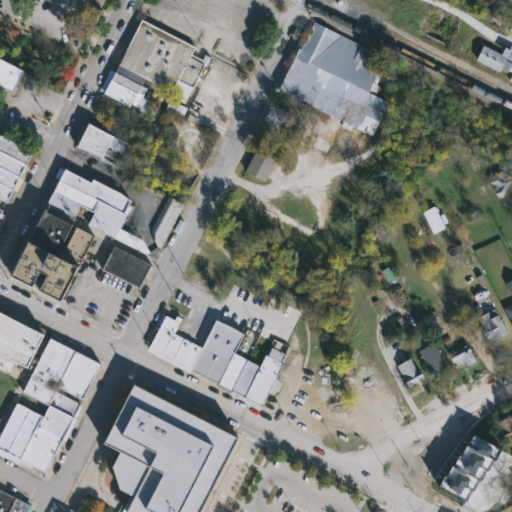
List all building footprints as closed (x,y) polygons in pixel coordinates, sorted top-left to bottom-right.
[(195,46),(190,56),(205,64),(193,86),(179,79),(172,91),(146,78),(119,63),(142,18),(195,46)] [(313,23),(300,50),(298,49),(277,90),(360,132),(366,121),(375,126),(387,104),(367,94),(385,59),(313,23)] [(482,44),(475,58),(499,70),(500,67),(507,70),(511,61),(505,58),(506,55),(500,53),(482,44)] [(500,53),(504,45),(511,48),(511,58),(506,55),(500,53)] [(0,58),(24,71),(13,93),(0,86),(0,58)] [(119,63),(114,72),(141,87),(146,78),(119,63)] [(109,81),(114,72),(141,87),(146,90),(142,98),(109,81)] [(109,81),(103,94),(129,108),(131,105),(137,109),(142,98),(109,81)] [(277,133),(262,125),(273,105),(294,116),(289,126),(282,123),(277,133)] [(131,143),(88,121),(76,145),(119,167),(131,143)] [(0,149),(26,163),(33,150),(0,133),(0,149)] [(258,145),(245,172),(265,182),(278,155),(258,145)] [(0,166),(19,177),(26,163),(0,149),(0,166)] [(0,181),(14,189),(19,177),(0,166),(0,181)] [(56,183),(63,170),(90,184),(91,181),(119,194),(129,202),(122,215),(99,204),(96,202),(56,183)] [(0,197),(7,201),(14,189),(0,181),(0,197)] [(52,192),(56,183),(96,202),(91,212),(81,207),(52,192)] [(45,206),(74,220),(81,207),(52,192),(45,206)] [(185,205),(161,249),(157,248),(154,242),(153,233),(171,199),(185,205)] [(99,204),(87,226),(114,240),(119,230),(126,217),(122,215),(99,204)] [(54,259),(71,226),(38,209),(21,242),(54,259)] [(21,242),(3,277),(59,305),(94,238),(74,228),(57,260),(54,259),(21,242)] [(114,240),(145,256),(150,254),(141,241),(119,230),(114,240)] [(152,264),(140,287),(103,268),(114,245),(152,264)] [(214,275),(193,262),(202,248),(223,261),(214,275)] [(511,304),(503,309),(511,327),(511,304)] [(507,335),(489,344),(476,318),(494,309),(507,335)] [(0,311),(0,354),(27,368),(45,335),(0,311)] [(161,324),(166,314),(180,321),(175,331),(174,331),(161,324)] [(234,351),(243,332),(215,319),(202,346),(191,368),(219,382),(234,351)] [(163,354),(149,347),(161,324),(174,331),(174,332),(163,354)] [(184,337),(174,332),(163,354),(173,359),(184,337)] [(184,337),(193,341),(182,364),(173,359),(184,337)] [(49,340),(21,395),(48,408),(48,407),(55,393),(57,390),(75,353),(49,340)] [(191,368),(182,364),(193,341),(202,346),(191,368)] [(447,367),(432,375),(419,351),(434,343),(447,367)] [(476,362),(466,367),(462,359),(452,364),(448,355),(468,345),(476,362)] [(232,389),(219,382),(234,351),(247,358),(232,389)] [(75,353),(101,366),(83,403),(57,390),(75,353)] [(283,363),(262,405),(245,396),(260,365),(266,354),(283,363)] [(245,396),(232,389),(247,358),(260,365),(245,396)] [(396,366),(408,388),(424,380),(412,358),(396,366)] [(198,511),(237,438),(132,382),(99,445),(116,454),(108,468),(115,491),(126,497),(119,511),(121,511),(198,511)] [(55,393),(81,405),(74,420),(48,407),(55,393)] [(36,428),(41,419),(16,405),(0,436),(0,453),(18,462),(36,428)] [(74,420),(63,442),(37,429),(48,408),(48,407),(74,420)] [(507,418),(511,427),(511,443),(505,447),(494,424),(507,418)] [(63,442),(45,476),(18,462),(36,428),(37,429),(63,442)] [(438,485),(466,500),(471,489),(473,490),(479,479),(480,479),(486,468),(487,469),(493,459),(494,460),(500,448),(473,434),(467,444),(466,444),(460,455),(458,454),(453,465),(451,464),(445,475),(444,474),(438,485)] [(26,511),(30,505),(0,489),(0,511),(26,511)]
